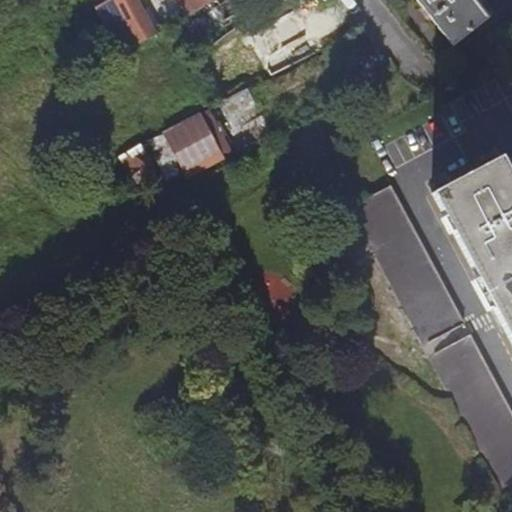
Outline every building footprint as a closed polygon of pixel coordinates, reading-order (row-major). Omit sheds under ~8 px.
[(135,0),(112,0),(98,7),(109,28),(124,21),(137,46),(154,37),(135,0)] [(190,16),(211,3),(209,0),(185,0),(182,2),(190,16)] [(230,0),(229,0),(190,23),(197,36),(237,12),(230,0)] [(416,0),(453,46),(493,13),(482,0),(416,0)] [(162,32),(175,24),(169,14),(156,23),(162,32)] [(187,120),(169,130),(185,159),(178,162),(182,169),(217,150),(200,117),(189,123),(187,120)] [(511,174),(502,157),(478,169),(433,193),(511,343),(511,174)] [(511,489),(511,414),(391,185),(350,207),(502,495),(511,489)]
